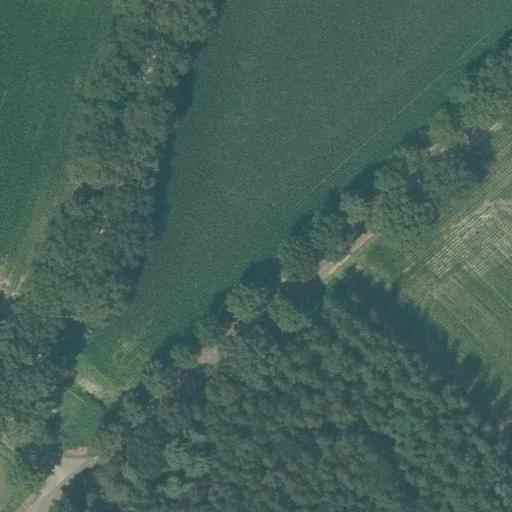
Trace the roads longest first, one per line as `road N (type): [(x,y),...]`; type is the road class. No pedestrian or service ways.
road 1 (tertiary): [(71,485),(511,105)]
road 2 (track): [(162,0),(83,269),(0,423)]
